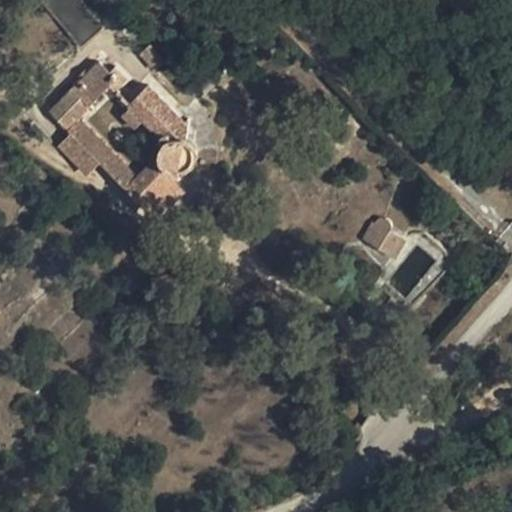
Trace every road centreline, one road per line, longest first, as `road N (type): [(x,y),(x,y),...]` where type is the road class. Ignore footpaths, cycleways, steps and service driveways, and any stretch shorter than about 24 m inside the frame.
road 1 (unclassified): [(511,287),(389,436)]
road 2 (track): [(389,436),(511,381)]
road 3 (residential): [(291,511),(338,493),(378,460),(389,436)]
